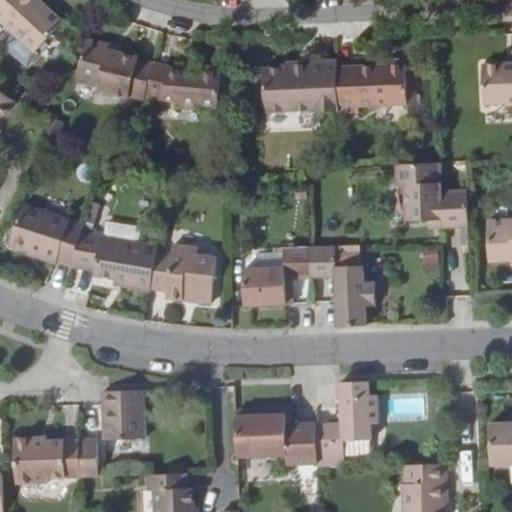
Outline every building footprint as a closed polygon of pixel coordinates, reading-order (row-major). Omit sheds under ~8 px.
[(38,0),(0,0),(0,20),(36,53),(64,22),(50,10),(44,16),(33,6),(38,0)] [(50,10),(40,0),(38,0),(33,6),(44,16),(50,10)] [(107,44),(86,39),(77,81),(98,86),(97,91),(129,99),(130,97),(145,101),(146,96),(154,63),(138,59),(139,57),(121,53),(106,49),(107,44)] [(122,48),(107,44),(106,49),(121,53),(122,48)] [(356,73),(338,74),(340,111),(359,111),(359,108),(408,105),(406,59),(388,59),(388,64),(356,65),(356,73)] [(287,68),(263,69),(267,112),(314,110),(315,113),(340,111),(338,74),(338,66),(338,61),(313,61),(313,67),(287,68)] [(170,67),(154,63),(146,96),(162,100),(179,100),(178,109),(199,110),(200,105),(219,106),(222,68),(201,67),(201,71),(170,68),(170,67)] [(511,63),(503,64),(483,65),(484,105),(511,103),(511,63)] [(356,65),(338,66),(338,74),(356,73),(356,65)] [(18,103),(0,91),(0,124),(5,117),(9,119),(18,103)] [(281,170),(283,134),(264,133),(263,169),(281,170)] [(441,163),(397,164),(398,186),(406,186),(406,221),(430,221),(429,228),(462,226),(469,226),(468,190),(442,191),(441,163)] [(85,224),(24,205),(11,247),(28,253),(43,257),(43,260),(57,264),(58,262),(71,267),(82,233),(85,224)] [(511,219),(489,220),(490,261),(511,260),(511,219)] [(102,236),(82,233),(71,267),(95,271),(95,276),(114,280),(121,281),(120,286),(151,291),(152,289),(158,252),(159,245),(102,236)] [(172,254),(158,252),(152,289),(167,291),(166,299),(183,301),(184,295),(195,297),(194,302),(212,304),(218,257),(198,254),(198,247),(174,245),(172,254)] [(336,247),(310,248),(311,277),(336,276),(337,302),(338,327),(367,326),(367,307),(376,306),(376,281),(366,282),(365,265),(361,265),(337,266),(336,252),(336,247)] [(310,248),(284,249),(285,267),(244,268),(246,306),(288,304),(287,279),(293,279),(311,277),(310,248)] [(361,251),(336,252),(337,266),(361,265),(361,251)] [(258,253),(259,266),(281,265),(281,252),(258,253)] [(421,253),(422,271),(439,270),(438,252),(421,253)] [(341,422),(317,423),(318,464),(319,469),(345,468),(344,441),(373,439),(372,423),(380,423),(378,395),(371,396),(371,382),(340,383),(341,408),(341,422)] [(144,390),(103,392),(104,405),(105,436),(105,439),(124,439),(145,439),(144,390)] [(274,410),(236,412),(238,457),(287,455),(287,465),(318,464),(317,423),(284,423),(284,417),(274,418),(274,410)] [(511,421),(490,422),(492,466),(511,466),(511,465),(511,421)] [(105,436),(80,437),(80,440),(98,440),(98,445),(124,445),(124,439),(105,439),(105,436)] [(33,438),(15,439),(17,483),(50,482),(50,478),(81,477),(80,440),(47,441),(33,442),(33,438)] [(98,440),(80,440),(81,477),(81,478),(100,477),(98,445),(98,440)] [(446,464),(406,465),(406,484),(404,484),(404,511),(445,511),(445,503),(444,483),(446,483),(446,464)] [(185,465),(167,465),(167,475),(185,474),(185,465)] [(167,475),(149,475),(149,491),(155,491),(156,511),(194,511),(194,507),(193,488),(188,488),(188,474),(185,474),(167,475)]
